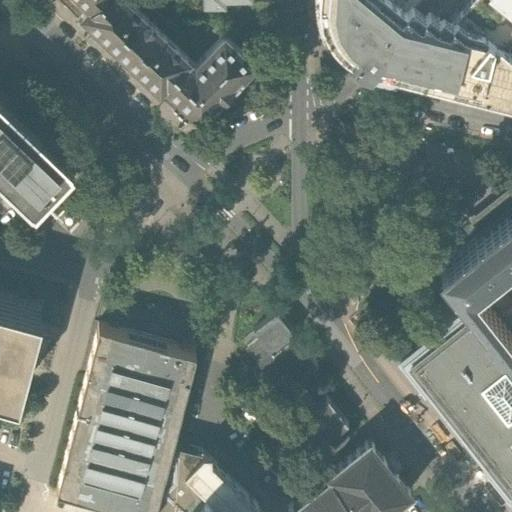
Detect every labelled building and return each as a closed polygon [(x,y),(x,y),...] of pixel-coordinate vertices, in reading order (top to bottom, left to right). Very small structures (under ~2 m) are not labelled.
[(78,0),(88,9),(97,0),(78,0)] [(186,58),(124,0),(97,0),(88,9),(82,17),(119,52),(158,88),(162,84),(186,58)] [(318,0),(318,5),(319,11),(320,16),(322,22),(324,28),(327,33),(331,39),(335,45),(340,50),(346,55),(353,60),(361,64),(369,66),(386,70),(406,75),(407,73),(451,19),(442,11),(437,16),(433,12),(428,8),(424,12),(412,3),(407,0),(318,0)] [(407,73),(406,75),(496,96),(511,100),(511,92),(511,51),(511,50),(511,0),(466,0),(451,19),(407,73)] [(212,108),(227,92),(241,77),(240,76),(253,63),(223,35),(194,65),(186,58),(162,84),(199,119),(211,107),(212,108)] [(0,174),(32,205),(41,195),(72,163),(30,123),(0,94),(0,174)] [(445,407),(452,416),(456,420),(459,418),(508,480),(511,477),(511,205),(483,229),(440,268),(461,293),(400,345),(448,404),(445,407)] [(33,330),(39,309),(0,298),(0,390),(15,395),(20,376),(33,330)] [(307,428),(320,444),(347,422),(325,395),(316,403),(298,381),(318,365),(293,336),(296,334),(276,309),(251,329),(254,332),(241,343),(259,364),(283,394),(289,389),(306,410),(297,417),(307,428)] [(117,327),(95,322),(58,490),(64,491),(67,492),(117,504),(140,508),(156,511),(172,444),(195,348),(117,327)] [(260,414),(246,395),(233,404),(248,423),(260,414)] [(327,464),(330,468),(364,511),(378,511),(414,484),(395,461),(370,430),(327,464)] [(156,511),(260,511),(256,508),(259,505),(211,459),(210,451),(180,445),(172,444),(156,511)] [(296,511),(364,511),(330,468),(312,482),(288,501),(296,511)]
